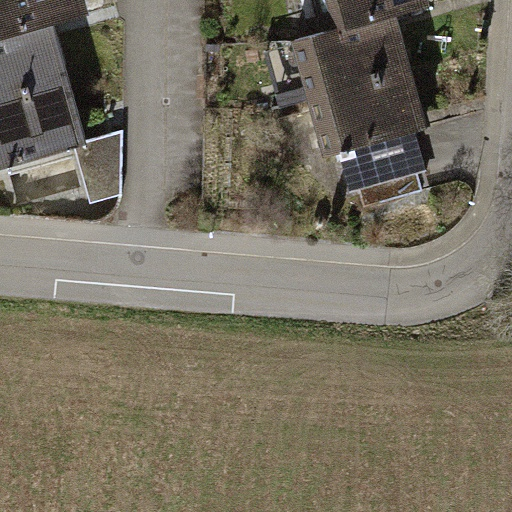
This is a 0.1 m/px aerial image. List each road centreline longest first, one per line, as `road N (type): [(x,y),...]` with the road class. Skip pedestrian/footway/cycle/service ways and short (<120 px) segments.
road 1 (residential): [(156,280),(382,301),(437,297),(487,271),(511,235)]
road 2 (residential): [(156,280),(170,0)]
road 3 (residential): [(0,265),(156,280)]
